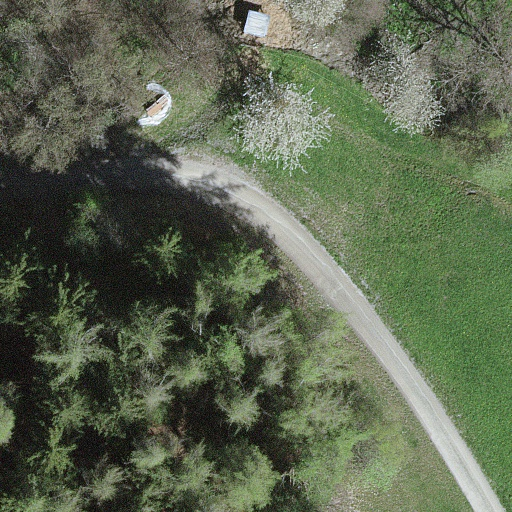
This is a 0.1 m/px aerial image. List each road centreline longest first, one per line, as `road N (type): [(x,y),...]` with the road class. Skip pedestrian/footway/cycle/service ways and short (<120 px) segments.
road 1 (unclassified): [(478,511),(422,408),(331,280),(213,198),(122,183),(0,196)]
road 2 (track): [(122,183),(172,112),(235,77),(283,77),(447,175),(511,197)]
